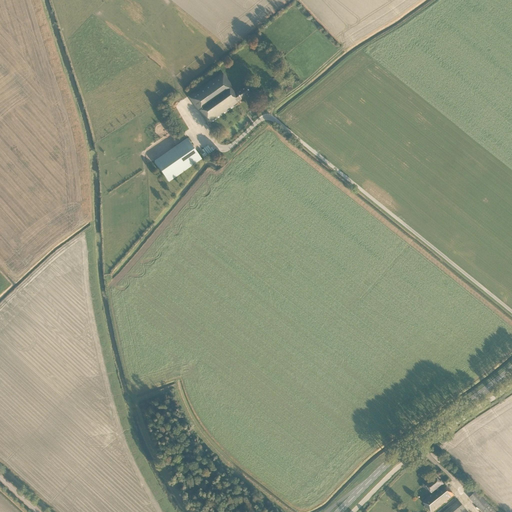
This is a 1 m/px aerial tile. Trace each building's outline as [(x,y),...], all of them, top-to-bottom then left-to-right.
[(237,94),(223,73),(188,97),(208,126),(238,105),(237,104),(250,94),(246,88),(242,90),(237,94)] [(201,160),(187,139),(154,161),(168,182),(201,160)] [(457,478),(465,487),(469,483),(461,474),(457,478)] [(422,501),(431,511),(433,511),(455,495),(446,484),(445,485),(444,484),(444,483),(442,480),(441,481),(436,476),(426,485),(432,492),(436,489),(437,489),(422,501)] [(496,511),(476,491),(469,498),(482,511),(496,511)] [(468,511),(466,509),(458,500),(443,511),(468,511)]
